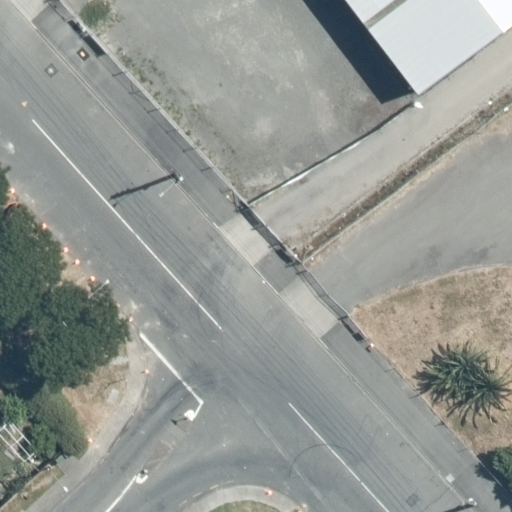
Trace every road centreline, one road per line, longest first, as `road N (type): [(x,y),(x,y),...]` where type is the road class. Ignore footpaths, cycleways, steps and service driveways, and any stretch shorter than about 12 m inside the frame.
road 1 (residential): [(245,359),(0,98)]
road 2 (residential): [(245,359),(106,511)]
road 3 (residential): [(378,511),(245,359)]
